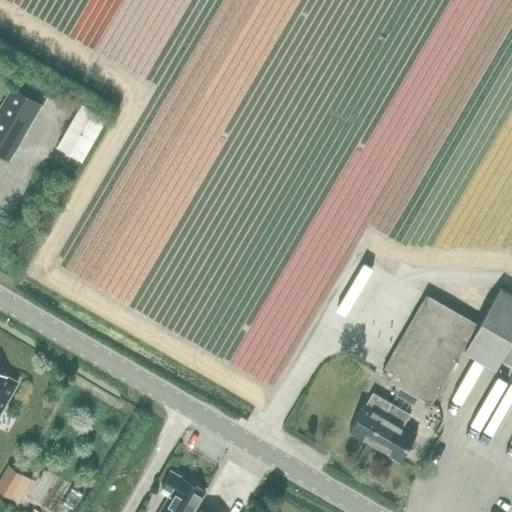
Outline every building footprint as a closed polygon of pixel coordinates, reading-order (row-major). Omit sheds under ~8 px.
[(0,155),(10,161),(44,103),(13,86),(0,108),(0,155)] [(83,162),(107,119),(83,105),(59,148),(83,162)] [(511,293),(502,288),(465,351),(497,370),(503,359),(511,364),(511,293)] [(388,361),(380,375),(400,387),(396,395),(415,406),(419,398),(432,405),(478,323),(427,294),(426,296),(388,361)] [(0,413),(18,382),(0,371),(0,413)] [(376,445),(398,407),(373,392),(366,405),(365,404),(350,430),(376,445)] [(405,425),(411,415),(398,407),(376,445),(402,461),(418,433),(405,425)] [(250,482),(261,490),(271,475),(260,468),(250,482)] [(4,476),(0,482),(0,490),(19,502),(32,480),(16,470),(10,480),(4,476)] [(184,479),(173,472),(161,492),(169,497),(160,511),(194,511),(206,491),(184,478),(184,479)]
